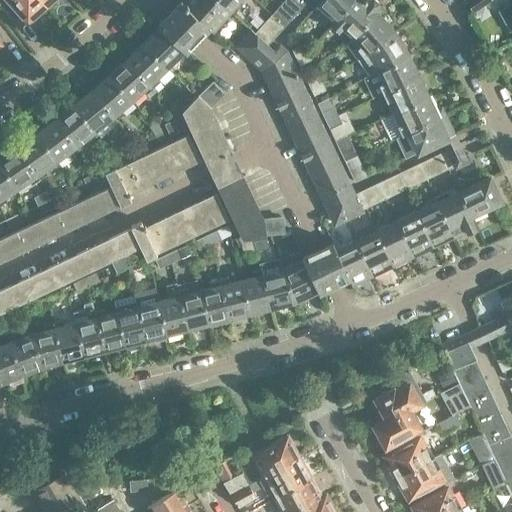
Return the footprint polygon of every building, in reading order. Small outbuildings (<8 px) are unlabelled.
[(46,3),(43,0),(12,0),(29,18),(46,3)] [(184,1),(182,0),(178,0),(166,13),(157,23),(159,25),(184,49),(185,50),(194,41),(209,26),(184,1)] [(231,9),(220,0),(184,0),(184,1),(209,26),(213,29),(231,9)] [(239,0),(220,0),(231,9),(239,0)] [(285,25),(302,6),(295,0),(283,0),(272,13),(285,25)] [(332,23),(353,0),(319,0),(314,6),(332,23)] [(353,0),(332,23),(339,29),(343,25),(354,35),(354,34),(377,10),(377,11),(379,9),(378,1),(377,0),(353,0)] [(468,0),(468,1),(474,11),(490,0),(468,0)] [(511,2),(499,10),(506,23),(511,19),(511,2)] [(395,29),(377,11),(377,10),(354,34),(354,35),(346,41),(358,58),(363,55),(395,29)] [(273,38),(285,25),(272,13),(256,31),(269,43),(273,38)] [(184,49),(159,25),(142,42),(165,67),(184,49)] [(269,43),(256,31),(252,27),(237,44),(253,60),(269,43)] [(363,55),(358,58),(369,73),(378,68),(379,68),(409,53),(406,46),(395,29),(363,55)] [(327,204),(338,199),(354,191),(349,182),(286,48),(280,44),(273,38),(269,43),(253,60),(260,66),(264,70),(322,195),(327,204)] [(142,42),(125,58),(152,86),(159,80),(155,76),(165,67),(142,42)] [(295,55),(306,50),(304,44),(293,49),(295,55)] [(306,50),(295,55),(300,64),(311,59),(306,50)] [(419,74),(409,53),(379,68),(384,81),(380,83),(383,91),(419,74)] [(125,58),(108,74),(131,99),(141,90),(144,93),(152,86),(125,58)] [(102,79),(90,89),(116,119),(123,113),(120,108),(131,99),(108,74),(102,79)] [(310,86),(321,80),(318,74),(306,79),(310,86)] [(391,112),(429,95),(419,74),(383,91),(387,100),(386,100),(391,112)] [(321,80),(310,86),(314,96),(326,90),(321,80)] [(214,81),(206,89),(201,94),(211,104),(224,91),(214,81)] [(186,99),(177,109),(186,111),(217,177),(219,182),(242,171),(240,166),(211,104),(201,94),(195,88),(191,92),(196,97),(190,103),(186,99)] [(116,119),(90,89),(72,103),(94,129),(105,120),(108,125),(116,119)] [(429,95),(391,112),(401,133),(407,129),(438,115),(429,95)] [(325,119),(337,113),(329,97),(317,103),(325,119)] [(94,129),(72,103),(53,118),(78,148),(86,142),(83,138),(94,129)] [(459,142),(455,132),(445,112),(438,115),(407,129),(417,150),(441,138),(446,149),(459,142)] [(337,113),(325,119),(329,128),(342,122),(337,113)] [(173,120),(178,132),(187,128),(181,116),(173,120)] [(53,118),(35,132),(56,158),(67,150),(71,154),(78,148),(53,118)] [(170,136),(178,132),(173,120),(165,124),(170,136)] [(347,135),(342,122),(329,128),(336,140),(347,135)] [(35,132),(16,145),(40,177),(48,171),(45,167),(56,158),(35,132)] [(119,165),(132,190),(201,157),(189,132),(119,165)] [(345,159),(356,154),(347,135),(336,140),(345,159)] [(131,144),(135,153),(146,147),(142,138),(131,144)] [(440,152),(447,167),(454,164),(455,166),(467,160),(459,142),(446,149),(440,152)] [(123,158),(135,153),(131,144),(119,149),(123,158)] [(40,177),(16,145),(8,151),(0,156),(0,162),(17,186),(29,178),(32,183),(40,177)] [(427,177),(447,167),(440,152),(420,161),(427,177)] [(355,181),(366,176),(356,154),(345,159),(355,181)] [(408,186),(427,177),(420,161),(400,170),(408,186)] [(0,203),(7,200),(4,195),(17,186),(0,162),(0,203)] [(133,192),(132,190),(119,165),(117,166),(116,164),(106,168),(113,183),(0,236),(0,259),(122,201),(123,203),(133,199),(130,193),(133,192)] [(90,171),(96,184),(104,180),(98,167),(90,171)] [(386,196),(408,186),(400,170),(379,181),(386,196)] [(87,188),(96,184),(90,171),(81,175),(87,188)] [(264,216),(242,171),(219,182),(245,235),(266,233),(266,232),(265,232),(263,216),(264,216)] [(458,189),(471,216),(501,201),(488,174),(458,189)] [(367,205),(386,196),(379,181),(359,190),(367,205)] [(468,231),(476,227),(471,216),(458,189),(455,184),(435,193),(437,198),(455,234),(466,228),(468,231)] [(49,195),(54,204),(65,199),(61,190),(49,195)] [(362,208),(367,205),(359,190),(355,192),(354,191),(338,199),(347,216),(363,209),(362,208)] [(0,310),(110,258),(121,253),(132,248),(142,243),(149,257),(158,253),(157,250),(230,216),(218,191),(147,224),(146,222),(144,223),(142,218),(132,222),(133,225),(0,288),(0,310)] [(42,210),(54,204),(49,195),(38,201),(42,210)] [(455,234),(437,198),(418,208),(435,244),(455,234)] [(335,222),(347,216),(338,199),(327,204),(335,222)] [(418,208),(396,218),(414,254),(435,244),(418,208)] [(6,216),(11,226),(22,220),(18,211),(6,216)] [(282,214),(264,216),(263,216),(265,232),(266,232),(284,230),(282,214)] [(0,230),(11,226),(6,216),(0,219),(0,230)] [(414,254),(396,218),(377,228),(394,263),(414,254)] [(208,234),(212,243),(231,234),(229,224),(208,234)] [(394,263),(377,228),(357,238),(374,273),(394,263)] [(198,250),(212,243),(208,234),(194,240),(198,250)] [(336,248),(350,276),(353,283),(374,273),(357,238),(336,248)] [(254,242),(256,252),(268,249),(266,239),(254,242)] [(303,255),(319,288),(320,290),(334,284),(350,276),(336,248),(333,240),(316,248),(303,255)] [(244,255),(256,252),(254,242),(241,245),(244,255)] [(121,253),(128,267),(139,261),(132,248),(121,253)] [(167,253),(171,263),(183,257),(178,248),(167,253)] [(319,288),(303,255),(300,249),(289,254),(293,262),(282,268),(294,300),(319,288)] [(117,272),(128,267),(121,253),(110,258),(117,272)] [(159,268),(171,263),(167,253),(155,259),(159,268)] [(294,300),(282,268),(281,268),(270,271),(269,265),(260,268),(270,307),(294,300)] [(241,278),(250,312),(270,307),(260,268),(251,270),(252,275),(241,278)] [(84,277),(88,287),(100,281),(95,272),(84,277)] [(250,312),(241,278),(230,281),(228,276),(219,278),(229,317),(250,312)] [(76,292),(88,287),(84,277),(72,283),(76,292)] [(229,317),(219,278),(210,281),(211,286),(199,289),(208,322),(229,317)] [(181,304),(187,328),(208,322),(199,289),(198,279),(177,284),(181,304)] [(181,304),(177,284),(176,283),(167,285),(170,296),(158,299),(167,333),(187,328),(181,304)] [(44,296),(48,306),(60,300),(56,291),(44,296)] [(130,348),(141,345),(143,342),(142,339),(147,338),(137,299),(136,295),(115,300),(117,310),(126,344),(126,346),(130,348)] [(37,311),(48,306),(44,296),(32,302),(37,311)] [(507,313),(479,327),(485,340),(511,327),(511,296),(501,302),(507,313)] [(167,333),(158,299),(146,302),(145,297),(137,299),(147,338),(167,333)] [(126,344),(117,310),(105,313),(103,308),(94,310),(104,349),(126,344)] [(75,321),(84,354),(104,349),(94,310),(86,312),(87,317),(75,321)] [(0,316),(0,319),(3,327),(15,321),(10,312),(0,316)] [(84,354),(75,321),(63,324),(61,319),(52,321),(62,360),(84,354)] [(62,360),(52,321),(43,323),(45,328),(30,332),(42,365),(62,360)] [(487,446),(510,436),(474,360),(477,359),(471,347),(478,343),(485,340),(479,327),(472,330),(440,345),(457,381),(468,404),(481,433),(487,446)] [(42,365),(30,332),(8,341),(22,373),(42,365)] [(22,373),(8,341),(0,344),(0,378),(1,381),(8,378),(9,383),(23,377),(22,373)] [(497,360),(505,356),(500,345),(492,349),(497,360)] [(505,356),(497,360),(502,371),(510,367),(505,356)] [(443,387),(455,380),(449,368),(436,375),(443,387)] [(376,398),(387,419),(410,407),(411,409),(436,395),(432,388),(422,394),(410,371),(390,382),(393,389),(390,391),(387,391),(382,393),(381,396),(376,398)] [(452,413),(453,413),(468,404),(457,381),(439,390),(452,413)] [(410,407),(387,419),(374,426),(385,447),(421,428),(411,409),(410,407)] [(441,434),(459,425),(453,413),(452,413),(435,423),(441,434)] [(479,464),(493,458),(487,446),(481,433),(468,439),(479,464)] [(266,475),(299,457),(287,436),(254,454),(266,475)] [(511,498),(511,497),(511,440),(510,436),(487,446),(493,458),(511,498)] [(397,477),(431,458),(419,438),(385,456),(397,477)] [(440,453),(431,458),(397,477),(408,498),(451,474),(440,453)] [(266,476),(249,485),(253,492),(266,486),(268,489),(272,487),(278,496),(311,477),(299,457),(266,475),(266,476)] [(225,459),(213,465),(230,493),(248,483),(242,472),(234,476),(225,459)] [(465,471),(471,480),(481,475),(476,465),(465,471)] [(64,471),(32,489),(44,510),(39,511),(84,511),(87,511),(64,471)] [(296,511),(322,498),(311,477),(278,496),(286,511),(296,511)] [(248,483),(230,493),(239,507),(256,497),(253,492),(249,485),(248,483)] [(150,511),(174,511),(188,504),(177,487),(147,506),(150,511)] [(416,511),(451,511),(458,509),(446,488),(413,506),(416,511)] [(336,511),(327,495),(322,498),(296,511),(336,511)] [(90,511),(91,511),(124,511),(114,496),(90,511)] [(511,511),(511,500),(489,511),(511,511)]
